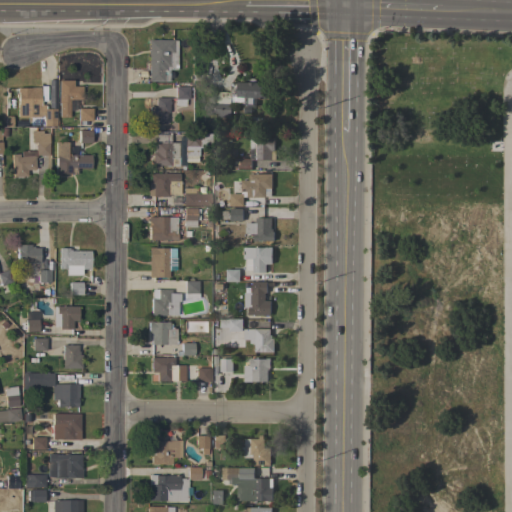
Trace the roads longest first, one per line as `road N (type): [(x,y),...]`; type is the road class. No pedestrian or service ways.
road 1 (residential): [(111,511),(115,44),(9,49)]
road 2 (secondary): [(342,411),(344,0)]
road 3 (tertiary): [(0,4),(243,0)]
road 4 (residential): [(112,411),(303,411)]
road 5 (tertiary): [(511,8),(363,0)]
